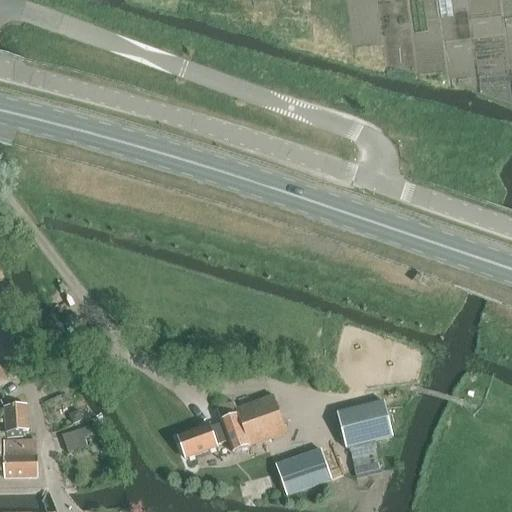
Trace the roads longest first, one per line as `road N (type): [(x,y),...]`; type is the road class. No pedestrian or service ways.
road 1 (primary): [(511,270),(155,151),(0,110)]
road 2 (unclassified): [(383,185),(383,159),(360,135),(0,2)]
road 3 (tertiary): [(383,185),(0,69)]
road 4 (residential): [(68,511),(53,482),(32,385),(0,326)]
road 5 (tertiary): [(511,231),(383,185)]
